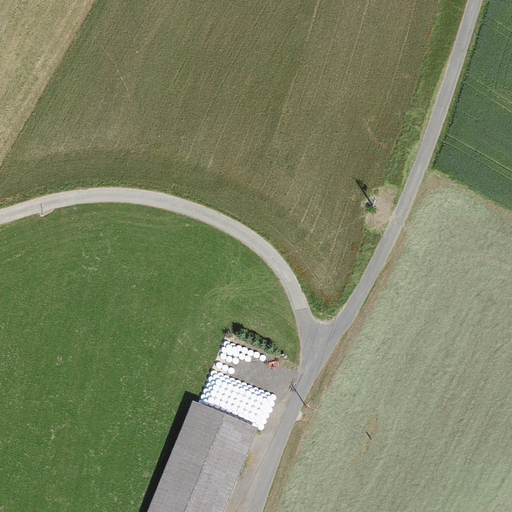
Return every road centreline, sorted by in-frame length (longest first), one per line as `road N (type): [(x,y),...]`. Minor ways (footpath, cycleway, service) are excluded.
road 1 (unclassified): [(316,360),(291,278),(262,244),(220,221),(129,194),(0,217)]
road 2 (unclassified): [(477,0),(388,247),(316,360)]
road 3 (unclassified): [(316,360),(249,511)]
